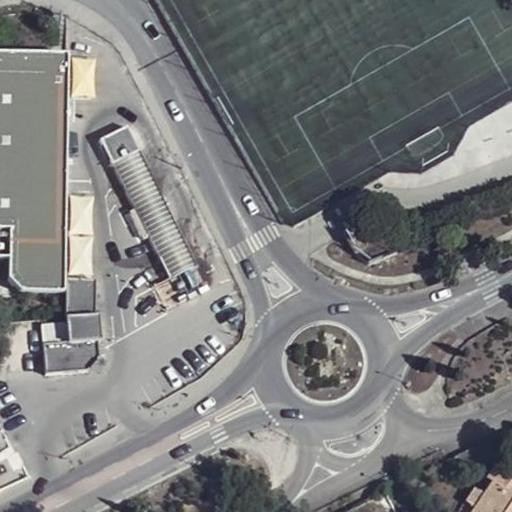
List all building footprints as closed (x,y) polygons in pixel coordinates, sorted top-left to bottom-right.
[(66,298),(67,232),(71,60),(0,58),(0,236),(11,237),(12,285),(23,298),(66,298)] [(125,122),(99,135),(111,159),(137,147),(125,122)] [(137,147),(111,159),(122,181),(148,168),(137,147)] [(148,168),(122,181),(132,202),(159,190),(148,168)] [(132,202),(127,206),(134,219),(141,233),(147,232),(172,217),(159,190),(132,202)] [(172,217),(147,232),(156,252),(183,239),(172,217)] [(183,239),(156,252),(167,274),(193,259),(183,239)] [(100,342),(97,317),(94,317),(94,283),(69,282),(68,322),(67,343),(42,346),(45,376),(87,372),(98,357),(97,342),(100,342)] [(0,453),(8,449),(0,434),(0,453)] [(511,511),(511,474),(507,471),(499,484),(505,488),(497,499),(484,491),(476,503),(487,511),(486,511),(511,511)]
